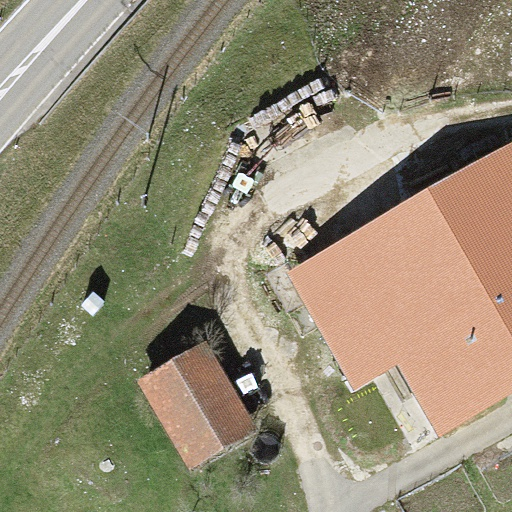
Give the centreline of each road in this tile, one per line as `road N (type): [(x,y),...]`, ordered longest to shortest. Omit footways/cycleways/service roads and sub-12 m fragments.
road 1 (track): [(511,114),(352,146),(236,232),(0,489)]
road 2 (primary): [(0,95),(85,0)]
